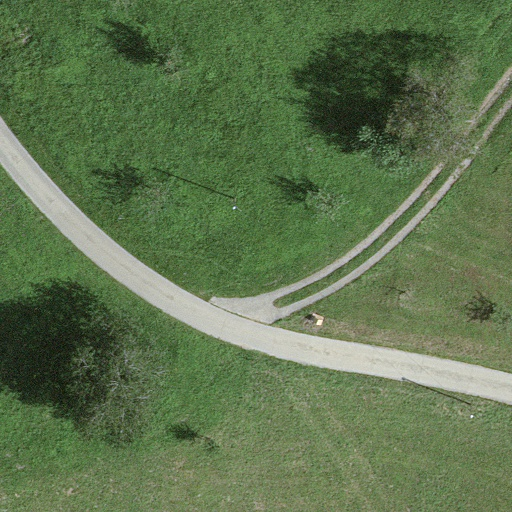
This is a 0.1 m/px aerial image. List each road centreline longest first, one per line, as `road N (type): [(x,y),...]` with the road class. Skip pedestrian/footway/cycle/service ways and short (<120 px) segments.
road 1 (track): [(0,118),(53,190),(152,283),(235,323),(511,394)]
road 2 (track): [(197,305),(296,293),(389,243),(498,124)]
